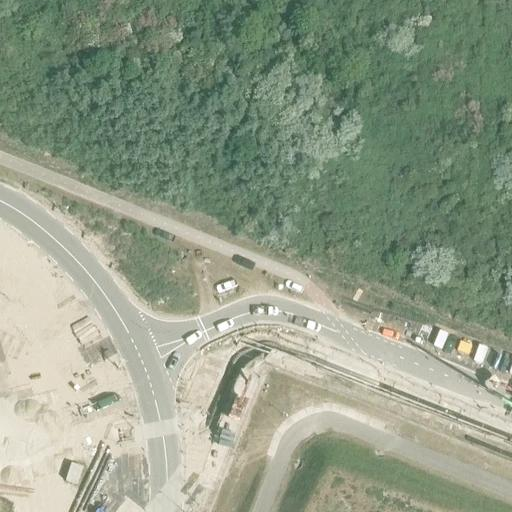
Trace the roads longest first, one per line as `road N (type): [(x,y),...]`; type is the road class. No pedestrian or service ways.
road 1 (unclassified): [(139,360),(268,312),(511,400)]
road 2 (secondary): [(0,201),(78,263),(139,360)]
road 3 (secondary): [(164,511),(161,441),(139,360)]
